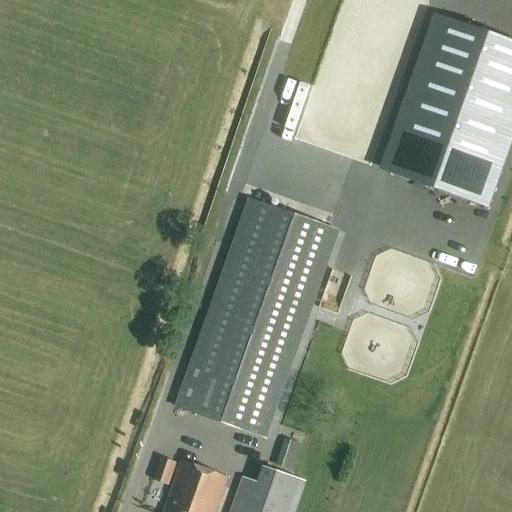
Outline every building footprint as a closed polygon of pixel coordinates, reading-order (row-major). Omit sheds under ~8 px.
[(511,43),(448,21),(393,176),(489,210),(511,144),(511,43)] [(174,408),(264,440),(339,232),(248,200),(174,408)] [(286,438),(278,464),(296,469),(303,443),(286,438)] [(169,487),(176,464),(160,459),(152,481),(169,487)] [(215,511),(227,480),(181,463),(164,511),(215,511)] [(295,511),(306,482),(263,467),(257,483),(243,478),(230,511),(295,511)]
